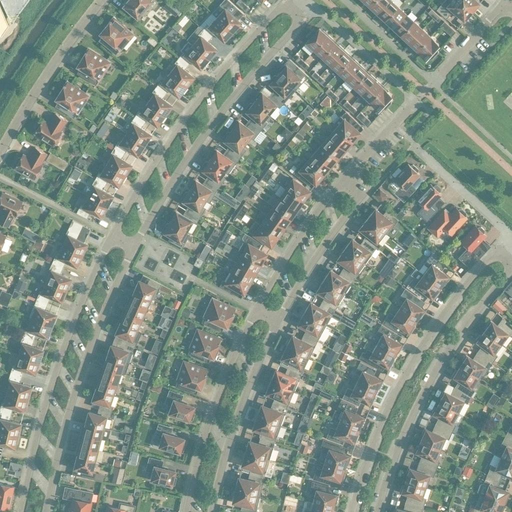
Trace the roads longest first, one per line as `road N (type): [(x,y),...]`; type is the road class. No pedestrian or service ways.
road 1 (residential): [(507,232),(440,307),(390,389),(353,511)]
road 2 (residential): [(114,232),(70,327),(20,511)]
road 3 (residential): [(293,11),(280,7),(209,87),(114,232)]
road 4 (residential): [(135,250),(221,112),(298,24),(293,11)]
road 5 (residential): [(378,511),(393,454),(442,358),(511,267)]
road 6 (residential): [(49,511),(99,325),(135,250)]
road 7 (residential): [(346,175),(503,4)]
road 8 (residential): [(255,310),(207,423),(187,511)]
road 9 (residential): [(213,511),(234,428),(276,321)]
road 10 (residential): [(103,0),(0,151)]
road 11 (residential): [(276,321),(362,196),(346,175)]
road 12 (residential): [(346,175),(255,310)]
road 13 (residential): [(507,232),(413,143)]
